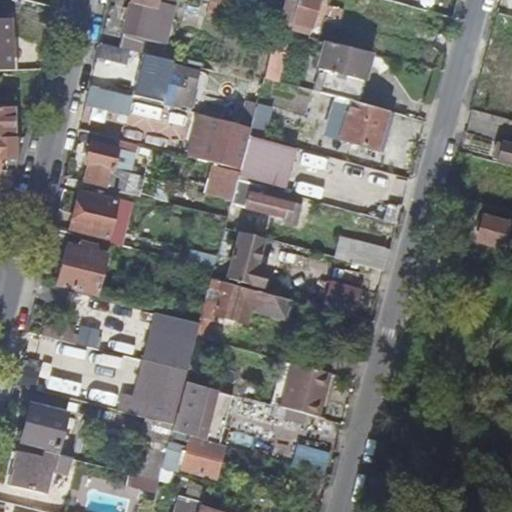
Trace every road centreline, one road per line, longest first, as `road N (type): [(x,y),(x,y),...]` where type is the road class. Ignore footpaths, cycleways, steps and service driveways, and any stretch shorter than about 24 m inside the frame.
road 1 (residential): [(476,0),(334,511)]
road 2 (residential): [(82,0),(0,335)]
